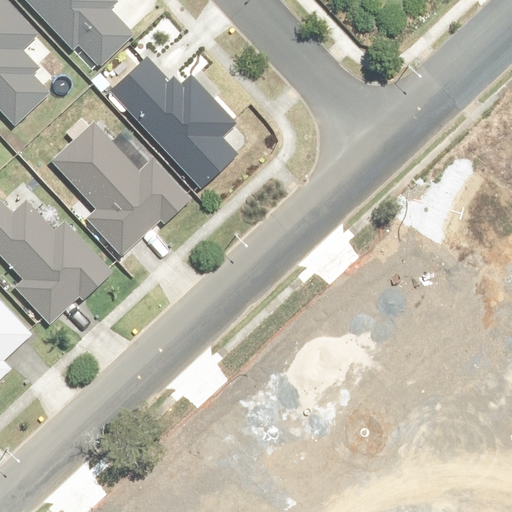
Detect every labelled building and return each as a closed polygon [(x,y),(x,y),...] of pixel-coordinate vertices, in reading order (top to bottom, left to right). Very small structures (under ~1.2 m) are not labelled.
[(38,39),(0,0),(0,109),(16,127),(49,96),(30,77),(38,70),(23,54),(38,39)] [(25,0),(95,75),(134,39),(107,9),(117,0),(25,0)] [(138,53),(104,85),(201,190),(236,157),(218,138),(233,125),(188,76),(173,90),(138,53)] [(88,224),(119,258),(155,225),(160,229),(189,202),(125,131),(111,144),(96,128),(55,165),(100,213),(88,224)] [(17,289),(51,328),(82,300),(85,303),(116,277),(67,221),(55,232),(29,203),(17,214),(0,194),(0,255),(24,283),(17,289)] [(0,382),(12,371),(3,362),(32,335),(0,301),(0,382)]
